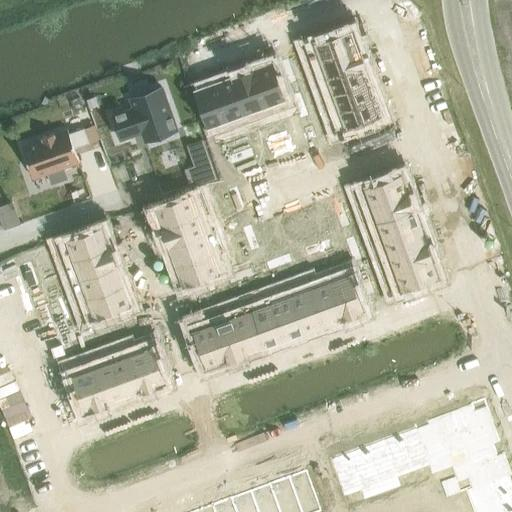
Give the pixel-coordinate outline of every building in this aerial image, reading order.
[(328,37),(305,45),(312,63),(359,46),(352,28),(339,33),(338,29),(326,34),(328,37)] [(359,46),(312,63),(318,80),(366,62),(362,51),(361,51),(359,46)] [(288,59),(280,61),(285,73),(292,70),(288,59)] [(254,68),(253,68),(270,114),(290,107),(273,61),(254,68)] [(366,62),(318,80),(324,97),(371,79),(365,63),(366,63),(366,62)] [(253,68),(234,75),(250,121),(270,114),(253,68)] [(292,70),(285,73),(289,84),(296,81),(292,70)] [(233,76),(215,82),(231,128),(232,128),(231,123),(248,117),(249,122),(250,121),(234,75),(233,75),(233,76)] [(371,79),(324,97),(324,98),(329,96),(334,111),(330,113),(330,114),(378,96),(371,79)] [(215,82),(194,90),(211,135),(231,128),(215,82)] [(135,107),(113,115),(121,139),(142,131),(143,131),(146,140),(178,129),(163,87),(131,98),(135,107)] [(300,92),(293,95),(297,107),(305,104),(300,92)] [(378,96),(330,114),(337,132),(384,114),(378,96)] [(305,104),(297,107),(301,118),(309,115),(305,104)] [(313,126),(305,129),(309,140),(317,137),(313,126)] [(43,138),(23,145),(34,177),(48,172),(52,184),(68,178),(64,167),(67,166),(80,161),(75,148),(91,143),(85,128),(70,133),(69,129),(55,134),(55,133),(43,137),(43,138)] [(290,134),(278,138),(281,146),(293,142),(290,134)] [(197,166),(187,170),(192,183),(193,187),(218,178),(204,138),(189,144),(197,166)] [(278,138),(267,142),(270,150),(281,146),(278,138)] [(251,148),(240,152),(243,160),(254,156),(252,149),(251,148)] [(240,152),(229,156),(231,164),(243,160),(240,152)] [(403,172),(356,190),(362,208),(410,190),(410,189),(409,189),(403,172)] [(237,187),(229,189),(234,201),(241,198),(237,187)] [(201,190),(155,206),(162,226),(162,227),(208,210),(201,190)] [(410,190),(362,208),(369,225),(416,207),(410,190)] [(241,198),(234,201),(238,212),(245,209),(241,198)] [(12,202),(0,206),(0,216),(4,229),(20,224),(12,202)] [(342,202),(334,205),(338,216),(346,214),(342,202)] [(416,207),(369,225),(375,241),(422,224),(416,208),(417,208),(416,207)] [(208,210),(162,227),(169,246),(215,229),(215,228),(210,230),(204,213),(208,211),(208,210)] [(346,214),(338,216),(342,228),(350,225),(346,214)] [(422,224),(375,241),(375,242),(380,241),(385,256),(380,257),(381,258),(428,241),(422,224)] [(104,225),(58,242),(65,262),(111,245),(111,244),(110,244),(104,225)] [(251,225),(243,228),(248,239),(255,236),(251,225)] [(215,229),(169,246),(169,247),(170,247),(176,265),(222,248),(215,229)] [(255,236),(248,239),(252,250),(259,248),(255,236)] [(354,236),(346,239),(350,250),(358,248),(354,236)] [(328,240),(317,244),(319,252),(331,247),(328,240)] [(428,241),(381,258),(387,275),(434,258),(428,241)] [(317,244),(305,248),(308,256),(319,252),(317,244)] [(111,245),(65,262),(72,281),(118,264),(111,245)] [(222,248),(176,265),(184,285),(225,270),(218,251),(222,249),(222,248)] [(358,248),(350,250),(354,262),(362,259),(358,248)] [(290,254),(278,258),(281,265),(292,261),(290,254)] [(278,258),(267,262),(270,270),(281,265),(278,258)] [(434,258),(387,275),(393,293),(441,276),(434,258)] [(31,261),(23,264),(28,276),(35,273),(31,261)] [(118,264),(72,281),(79,300),(125,284),(118,265),(119,265),(118,264)] [(251,268),(240,272),(243,279),(254,275),(251,268)] [(350,269),(328,276),(344,318),(365,310),(350,269)] [(366,270),(358,273),(363,284),(370,281),(366,270)] [(240,272),(229,276),(231,284),(243,279),(240,272)] [(35,273),(28,276),(32,287),(39,284),(35,273)] [(309,278),(308,279),(324,324),(342,318),(343,318),(344,318),(328,276),(310,283),(309,278)] [(308,279),(288,286),(305,331),(324,324),(308,279)] [(370,281),(363,284),(367,296),(374,293),(370,281)] [(213,282),(202,286),(204,293),(216,289),(213,282)] [(125,284),(79,300),(86,320),(132,304),(125,284)] [(202,286),(190,290),(193,298),(204,293),(202,286)] [(288,286),(269,293),(286,338),(305,331),(288,286)] [(269,293),(250,300),(267,345),(286,338),(269,293)] [(45,300),(37,303),(42,314),(49,311),(45,300)] [(250,300),(231,307),(248,353),(249,352),(267,345),(250,300)] [(231,307),(212,314),(229,360),(248,353),(231,307)] [(49,311),(42,314),(46,325),(53,322),(49,311)] [(130,312),(119,316),(121,324),(133,319),(130,312)] [(212,314),(190,321),(207,367),(227,360),(228,360),(229,360),(212,314)] [(119,316),(107,320),(110,328),(121,324),(119,316)] [(92,326),(80,330),(83,338),(94,333),(92,326)] [(80,330),(69,334),(72,342),(83,338),(80,330)] [(130,343),(129,344),(146,390),(157,386),(157,385),(167,382),(152,341),(131,348),(130,343)] [(129,344),(110,351),(126,397),(145,390),(146,390),(129,344)] [(110,351),(90,358),(107,404),(126,397),(110,351)] [(90,358),(69,366),(86,411),(95,408),(107,404),(90,358)] [(416,423),(414,424),(415,427),(416,427),(430,464),(429,464),(432,474),(452,467),(458,482),(468,478),(471,487),(468,489),(469,490),(472,488),(509,475),(510,476),(511,475),(511,472),(511,473),(505,455),(506,454),(505,452),(500,439),(493,422),(494,422),(485,398),(458,408),(458,409),(429,419),(427,420),(428,424),(418,428),(416,423)] [(415,427),(399,433),(413,470),(429,464),(430,464),(416,427),(415,427)] [(388,437),(382,439),(396,476),(401,474),(413,470),(399,433),(388,437)] [(382,439),(365,445),(382,492),(400,485),(396,476),(382,439)] [(365,445),(349,451),(362,488),(366,497),(382,492),(365,445)] [(349,451),(331,458),(344,495),(362,488),(349,451)] [(307,470),(289,477),(302,511),(306,511),(321,507),(307,470)] [(509,475),(472,488),(467,490),(474,507),(511,492),(511,482),(510,476),(509,475)] [(302,511),(289,477),(270,484),(280,511),(302,511)] [(280,511),(270,484),(251,490),(258,511),(280,511)] [(258,511),(251,490),(232,498),(236,511),(258,511)] [(511,511),(511,492),(474,507),(475,511),(511,511)] [(435,496),(424,501),(427,508),(438,504),(435,496)] [(236,511),(232,498),(213,504),(215,511),(236,511)]
